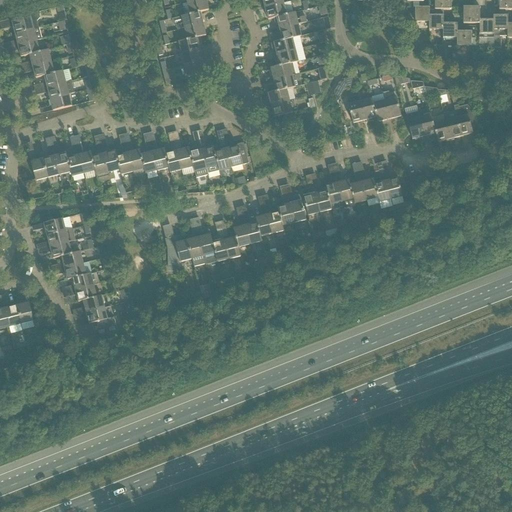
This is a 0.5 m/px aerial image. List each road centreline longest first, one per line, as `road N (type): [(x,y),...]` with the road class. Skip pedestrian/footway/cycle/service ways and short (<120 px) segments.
road 1 (motorway): [(511,289),(0,490)]
road 2 (motorway): [(59,511),(381,385)]
road 3 (residential): [(336,0),(334,32),(351,53),(408,62),(455,81),(511,81)]
road 4 (residential): [(473,152),(425,161),(387,148),(300,172)]
road 5 (motorway): [(381,385),(511,334)]
road 6 (residential): [(300,172),(169,219)]
road 7 (residential): [(226,115),(115,125),(98,111)]
road 8 (motorway): [(381,385),(511,355)]
